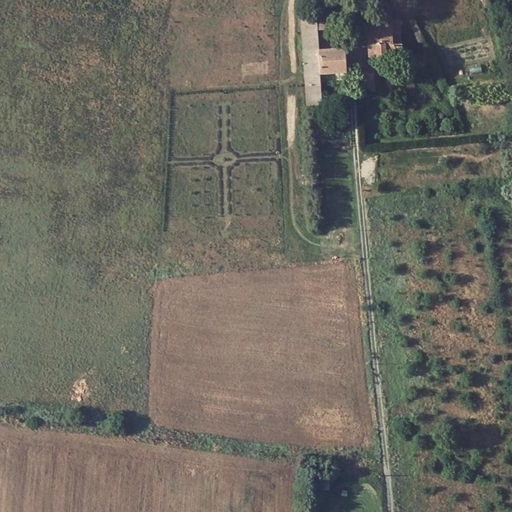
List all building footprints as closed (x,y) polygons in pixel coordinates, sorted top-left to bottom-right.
[(342,8),(343,19),(357,18),(356,7),(342,8)] [(324,8),(311,9),(298,12),(303,84),(319,84),(318,71),(344,70),(343,47),(317,48),(316,28),(337,27),(337,20),(336,8),(324,8)] [(390,60),(400,60),(399,41),(391,41),(391,33),(399,33),(398,19),(390,19),(390,16),(365,17),(368,55),(370,55),(390,54),(390,60)] [(418,42),(423,39),(414,16),(408,18),(418,42)] [(391,41),(399,41),(399,33),(391,33),(391,41)] [(305,109),(320,109),(319,84),(303,84),(305,109)]
